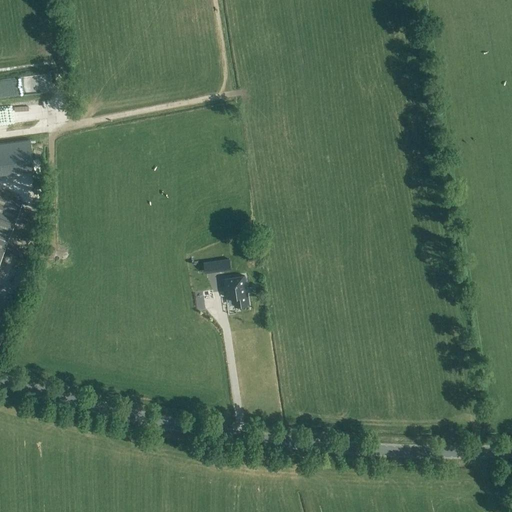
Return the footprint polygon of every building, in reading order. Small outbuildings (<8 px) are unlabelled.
[(40,100),(41,117),(57,116),(56,99),(40,100)] [(19,141),(0,143),(0,167),(22,166),(19,141)] [(0,259),(1,260),(23,203),(0,194),(0,259)] [(245,250),(257,248),(255,234),(243,236),(245,250)] [(228,258),(212,260),(214,271),(230,269),(228,258)] [(32,271),(18,266),(11,287),(24,292),(32,271)] [(248,303),(244,276),(224,279),(226,297),(234,296),(235,305),(248,303)] [(205,285),(205,294),(215,294),(215,285),(205,285)]
